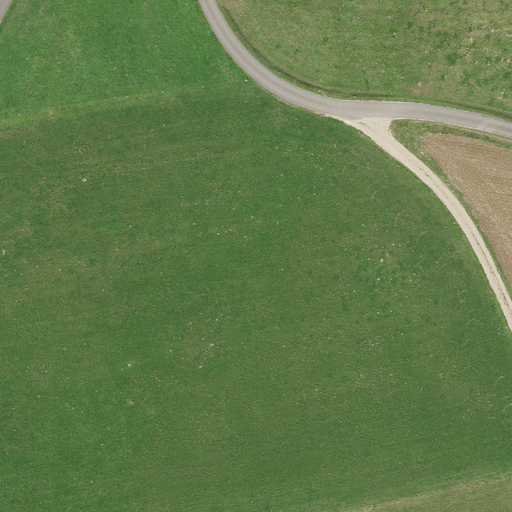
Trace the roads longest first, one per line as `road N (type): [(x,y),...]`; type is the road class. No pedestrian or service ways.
road 1 (track): [(511,133),(298,96),(251,73),(204,0)]
road 2 (track): [(359,108),(432,182),(511,312)]
